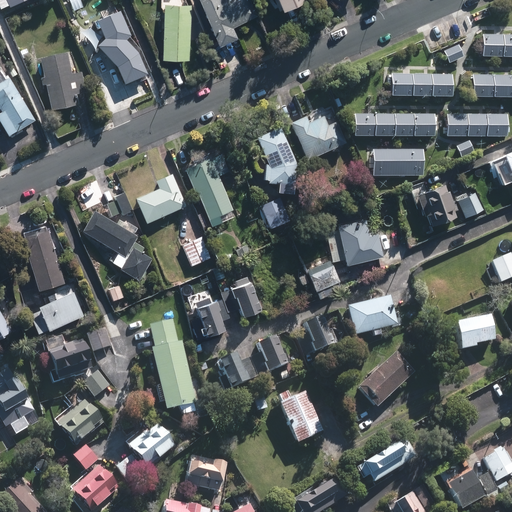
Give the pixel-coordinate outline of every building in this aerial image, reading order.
[(220,0),(203,0),(221,40),(235,34),(231,24),(254,14),(248,0),(230,0),(223,4),(220,0)] [(50,18),(53,18),(54,18),(55,17),(57,17),(58,16),(59,15),(59,14),(60,12),(60,11),(60,10),(60,8),(59,7),(59,6),(58,5),(57,4),(56,3),(54,3),(53,2),(52,2),(50,2),(49,3),(48,3),(47,4),(46,5),(45,6),(44,8),(44,9),(44,10),(44,12),(44,13),(45,14),(46,15),(47,16),(48,17),(49,18),(50,18)] [(190,4),(167,3),(166,56),(188,57),(190,4)] [(99,47),(120,67),(126,82),(147,74),(137,50),(117,30),(99,47)] [(511,35),(483,35),(483,55),(511,54),(511,35)] [(457,46),(443,52),(447,61),(461,55),(457,46)] [(67,55),(43,60),(54,108),(77,103),(67,55)] [(451,93),(451,75),(393,74),(392,92),(451,93)] [(511,97),(511,75),(471,76),(471,98),(511,97)] [(34,120),(10,79),(0,85),(0,102),(6,112),(0,115),(0,118),(10,135),(34,120)] [(434,114),(354,114),(354,133),(434,133),(434,114)] [(508,114),(445,114),(445,134),(508,134),(508,114)] [(305,117),(292,122),(307,158),(344,142),(336,122),(327,126),(323,116),(307,123),(305,117)] [(293,182),(295,163),(281,130),(259,139),(269,163),(267,179),(293,182)] [(470,139),(456,145),(461,157),(475,150),(470,139)] [(421,152),(370,150),(370,171),(421,173),(421,152)] [(232,209),(210,158),(185,169),(207,220),(232,209)] [(184,204),(174,182),(171,175),(156,181),(160,188),(137,198),(146,220),(169,210),(184,204)] [(444,184),(416,194),(427,225),(455,216),(444,184)] [(133,210),(125,193),(107,201),(115,218),(133,210)] [(476,193),(458,200),(465,217),(483,209),(476,193)] [(279,199),(262,206),(270,226),(287,219),(279,199)] [(141,246),(132,241),(135,236),(96,212),(84,231),(118,251),(111,263),(140,280),(152,260),(137,252),(141,246)] [(364,218),(338,225),(347,264),(381,256),(376,234),(368,236),(364,218)] [(49,231),(24,238),(38,287),(63,281),(49,231)] [(201,237),(183,245),(192,264),(209,256),(201,237)] [(246,246),(235,250),(237,255),(248,251),(246,246)] [(511,260),(509,254),(491,263),(500,281),(511,274),(511,260)] [(332,266),(311,274),(317,290),(338,282),(332,266)] [(250,281),(231,288),(241,317),(260,310),(250,281)] [(119,284),(108,290),(114,301),(125,295),(119,284)] [(82,314),(73,292),(40,306),(49,328),(82,314)] [(388,298),(349,308),(355,334),(395,324),(388,298)] [(214,302),(196,308),(206,336),(224,330),(214,302)] [(0,334),(10,329),(0,311),(0,334)] [(332,343),(321,318),(303,326),(314,351),(332,343)] [(489,319),(454,325),(458,347),(493,341),(489,319)] [(157,347),(152,349),(168,408),(195,401),(179,342),(176,342),(171,321),(151,326),(157,347)] [(103,329),(87,335),(94,352),(110,345),(103,329)] [(287,363),(276,336),(257,344),(268,371),(287,363)] [(84,342),(49,353),(56,375),(91,364),(84,342)] [(395,353),(359,387),(376,405),(412,372),(395,353)] [(248,380),(237,354),(219,361),(230,387),(248,380)] [(6,370),(0,373),(0,413),(24,398),(6,370)] [(96,371),(82,382),(93,397),(108,385),(96,371)] [(304,394),(280,404),(297,442),(320,432),(304,394)] [(81,397),(54,420),(76,444),(103,421),(81,397)] [(153,422),(127,444),(145,465),(171,443),(153,422)] [(405,438),(356,467),(367,486),(416,456),(405,438)] [(511,466),(501,447),(481,457),(495,482),(511,472),(511,466)] [(86,448),(75,458),(86,470),(97,459),(86,448)] [(225,463),(190,456),(184,483),(219,490),(225,463)] [(120,487),(100,465),(73,489),(94,511),(120,487)] [(471,470),(445,484),(458,508),(484,494),(471,470)] [(487,471),(476,477),(486,495),(497,489),(487,471)] [(333,479),(294,502),(300,511),(319,511),(345,497),(333,479)] [(18,481),(0,497),(13,511),(44,511),(46,511),(18,481)] [(424,511),(411,490),(388,504),(392,511),(424,511)] [(198,511),(199,509),(164,501),(161,511),(198,511)]
